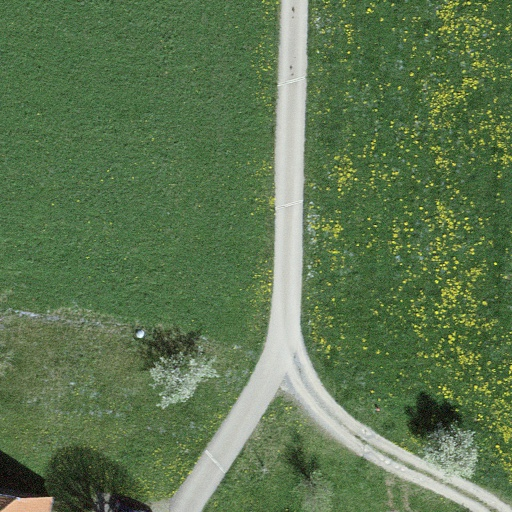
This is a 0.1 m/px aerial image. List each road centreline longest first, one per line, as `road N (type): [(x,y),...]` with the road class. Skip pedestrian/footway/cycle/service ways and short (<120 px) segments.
road 1 (track): [(291,0),(280,375),(475,511)]
road 2 (track): [(183,511),(280,375)]
